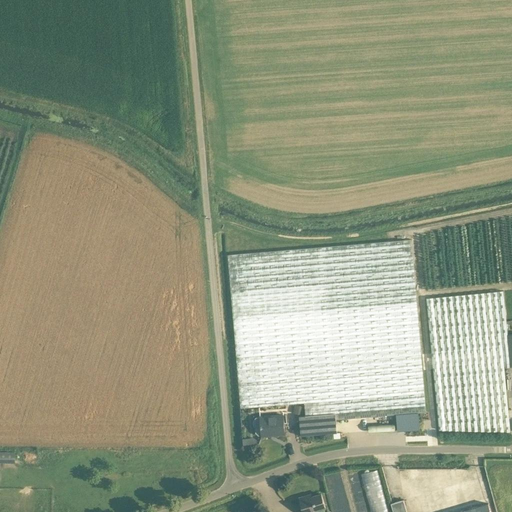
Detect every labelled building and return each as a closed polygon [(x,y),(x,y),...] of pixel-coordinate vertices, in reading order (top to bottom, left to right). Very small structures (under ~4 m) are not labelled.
[(425,411),(411,240),(227,255),(240,407),(305,402),(306,417),(299,418),(300,436),(337,433),(335,419),(396,414),(397,431),(419,429),(418,412),(425,411)] [(511,431),(505,367),(511,366),(511,334),(508,335),(504,291),(427,298),(440,430),(511,431)] [(262,436),(285,434),(284,415),(257,417),(253,420),(253,425),(257,428),(261,427),(262,436)] [(257,446),(257,440),(254,438),(243,439),(244,447),(257,446)] [(15,452),(0,451),(0,459),(14,460),(15,452)] [(361,474),(370,511),(389,511),(379,470),(361,474)] [(313,511),(326,508),(322,494),(307,498),(306,496),(300,498),(303,511),(313,511)] [(485,504),(480,506),(468,509),(458,511),(407,511),(404,500),(391,503),(393,511),(490,511),(488,504),(487,504),(485,504)]
